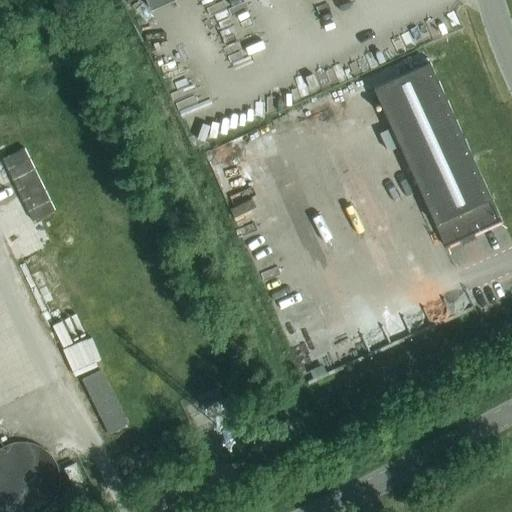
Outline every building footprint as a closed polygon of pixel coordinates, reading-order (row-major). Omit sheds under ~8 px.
[(151,0),(156,10),(177,0),(151,0)] [(507,220),(434,62),(378,88),(450,246),(464,239),(466,244),(481,237),(479,233),(507,220)] [(105,432),(125,423),(99,368),(79,377),(105,432)] [(209,407),(227,398),(222,387),(203,396),(209,407)] [(78,495),(88,490),(75,463),(65,467),(78,495)]
